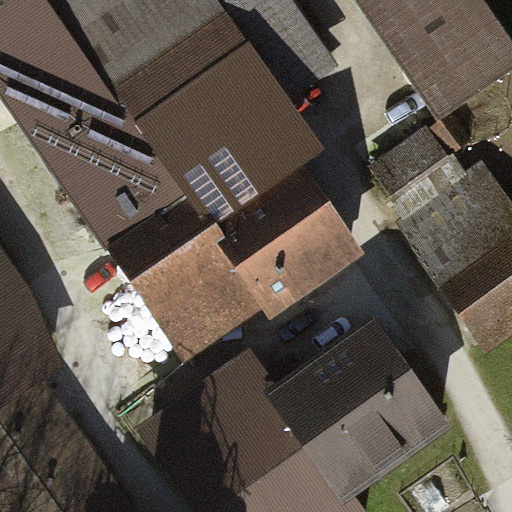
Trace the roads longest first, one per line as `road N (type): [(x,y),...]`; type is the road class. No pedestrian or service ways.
road 1 (track): [(321,0),(373,75),(348,169),(465,364),(511,486)]
road 2 (track): [(174,511),(102,405),(82,318),(0,191)]
